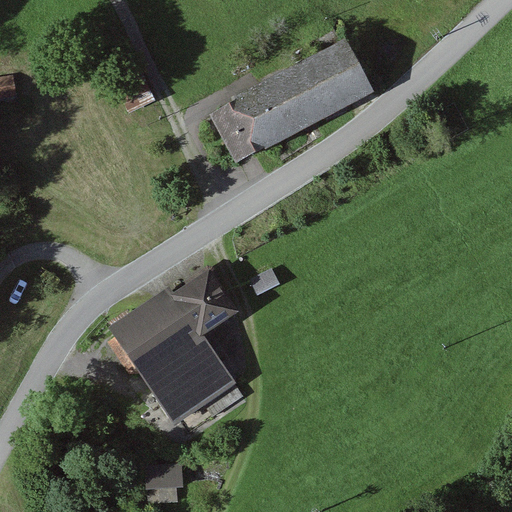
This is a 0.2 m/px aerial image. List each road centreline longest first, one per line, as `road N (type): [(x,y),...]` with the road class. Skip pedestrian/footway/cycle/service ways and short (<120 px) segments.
road 1 (unclassified): [(504,0),(367,130),(101,289),(36,372),(0,442)]
road 2 (track): [(221,218),(117,0)]
road 3 (unknown): [(243,381),(245,332),(221,218)]
road 4 (track): [(0,276),(14,259),(44,251),(74,260),(101,289)]
